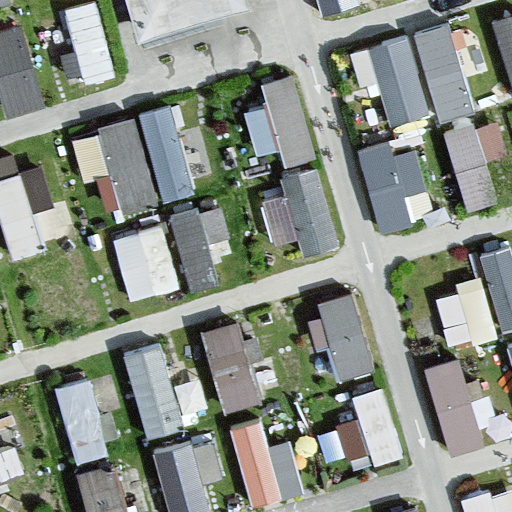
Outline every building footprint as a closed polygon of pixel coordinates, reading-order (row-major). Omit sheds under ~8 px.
[(82,30),(89,64),(119,58),(107,0),(48,0),(56,35),(82,30)] [(244,7),(241,0),(130,0),(142,39),(244,7)] [(511,60),(511,0),(506,0),(493,4),(511,60)] [(0,13),(0,61),(13,99),(51,86),(23,6),(0,13)] [(457,11),(366,29),(383,112),(474,94),(457,11)] [(263,142),(312,136),(303,60),(254,65),(263,142)] [(414,208),(407,175),(430,171),(420,125),(364,137),(381,215),(414,208)] [(48,145),(0,161),(0,189),(18,239),(75,218),(48,145)] [(262,170),(279,238),(341,223),(325,155),(262,170)] [(220,264),(210,230),(233,224),(223,188),(172,201),(191,271),(220,264)] [(117,221),(134,286),(186,273),(169,208),(117,221)] [(500,316),(511,313),(511,229),(484,235),(500,316)] [(487,267),(441,276),(452,331),(498,321),(487,267)] [(334,363),(377,353),(359,274),(316,283),(334,363)] [(268,385),(240,303),(200,316),(228,399),(268,385)] [(126,339),(152,423),(193,410),(167,327),(126,339)] [(465,339),(427,350),(454,439),(492,427),(465,339)] [(112,437),(102,399),(127,392),(117,355),(61,369),(80,445),(112,437)] [(354,456),(409,439),(391,380),(336,397),(354,456)] [(278,400),(232,413),(254,492),(300,480),(278,400)] [(207,463),(228,458),(219,421),(156,436),(172,507),(215,497),(207,463)] [(0,469),(9,467),(0,437),(0,469)] [(135,511),(122,447),(83,456),(94,511),(135,511)] [(474,511),(511,511),(511,470),(467,484),(474,511)] [(383,511),(430,511),(429,492),(381,498),(383,511)]
